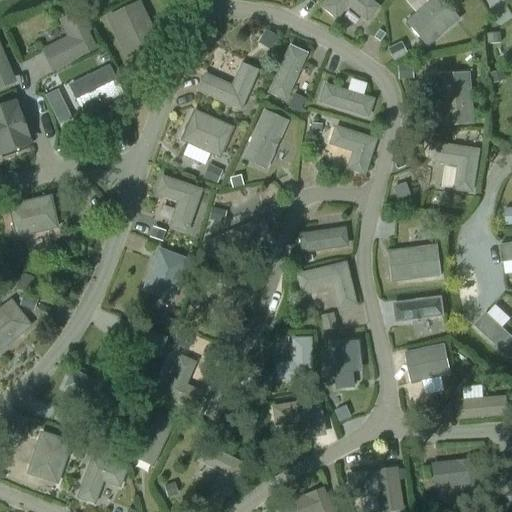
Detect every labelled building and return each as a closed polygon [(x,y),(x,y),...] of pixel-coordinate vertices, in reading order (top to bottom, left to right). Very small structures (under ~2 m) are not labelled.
[(370,0),(326,0),(320,7),(335,21),(347,7),(366,23),(379,7),(370,0)] [(441,0),(433,0),(407,22),(427,45),(457,19),(441,0)] [(139,1),(106,16),(126,58),(137,54),(143,67),(165,56),(139,1)] [(92,30),(82,10),(58,20),(66,37),(40,49),(52,72),(97,49),(88,32),(92,30)] [(373,37),(381,43),(387,34),(379,28),(373,37)] [(265,30),(257,43),(269,50),(276,36),(265,30)] [(500,33),(487,34),(488,43),(501,42),(500,33)] [(401,42),(388,49),(393,60),(406,54),(401,42)] [(286,102),(307,53),(288,45),(267,93),(286,102)] [(0,85),(11,81),(0,55),(0,85)] [(258,71),(240,63),(231,85),(203,73),(196,91),(241,111),(258,71)] [(411,65),(397,66),(398,79),(412,79),(411,65)] [(108,67),(72,85),(81,104),(80,106),(83,112),(85,113),(91,110),(92,108),(121,94),(108,67)] [(506,80),(503,70),(491,73),(494,84),(506,80)] [(471,72),(438,75),(443,127),(475,124),(471,72)] [(368,119),(374,100),(324,84),(318,103),(368,119)] [(57,90),(45,96),(50,105),(62,99),(57,90)] [(293,94),(287,108),(299,112),(304,98),(293,94)] [(13,104),(0,109),(0,151),(27,142),(13,104)] [(219,159),(234,128),(193,110),(179,141),(219,159)] [(263,111),(242,159),(267,170),(288,122),(263,111)] [(311,123),(310,132),(321,133),(322,124),(311,123)] [(351,153),(346,171),(365,177),(376,140),(334,126),(328,146),(351,153)] [(480,150),(433,142),(430,163),(457,167),(453,191),(474,194),(480,150)] [(208,164),(203,177),(217,183),(223,171),(208,164)] [(167,227),(187,234),(202,190),(160,175),(153,195),(176,203),(167,227)] [(240,176),(230,178),(232,187),(243,186),(240,176)] [(405,183),(393,187),(397,200),(409,196),(405,183)] [(50,196),(7,205),(15,239),(58,229),(50,196)] [(211,207),(208,220),(223,223),(226,211),(211,207)] [(261,218),(204,242),(212,259),(269,235),(261,218)] [(162,241),(165,231),(152,227),(149,237),(162,241)] [(345,227),(297,234),(300,254),(348,247),(345,227)] [(503,262),(511,260),(511,244),(501,246),(503,262)] [(438,245),(386,251),(390,283),(442,277),(438,245)] [(158,248),(141,290),(172,302),(189,260),(158,248)] [(331,286),(337,310),(357,306),(346,262),(295,274),(300,294),(331,286)] [(222,296),(245,304),(252,286),(210,270),(197,307),(216,313),(222,296)] [(16,289),(28,293),(33,278),(21,274),(16,289)] [(37,299),(23,294),(19,307),(34,311),(37,299)] [(441,298),(393,304),(395,321),(411,319),(413,321),(421,320),(423,318),(443,315),(441,298)] [(0,307),(0,350),(31,327),(11,300),(0,307)] [(511,360),(511,359),(511,337),(486,314),(475,326),(511,360)] [(165,317),(160,328),(172,333),(177,322),(165,317)] [(333,317),(321,320),(324,333),(336,331),(333,317)] [(111,339),(159,356),(166,336),(118,320),(111,339)] [(177,335),(174,344),(188,350),(192,341),(177,335)] [(312,382),(311,338),(290,338),(291,362),(273,362),(274,383),(312,382)] [(360,356),(358,341),(330,344),(335,389),(352,387),(349,358),(360,356)] [(445,344),(404,352),(410,384),(451,376),(445,344)] [(178,355),(161,395),(195,410),(203,392),(187,385),(196,363),(178,355)] [(475,367),(467,361),(460,369),(468,376),(475,367)] [(62,388),(113,409),(121,390),(70,370),(62,388)] [(129,373),(122,379),(129,387),(136,382),(129,373)] [(264,375),(257,376),(258,386),(266,385),(264,375)] [(507,396),(455,401),(457,421),(509,416),(507,396)] [(302,422),(305,439),(325,436),(318,398),(271,406),(274,427),(302,422)] [(431,398),(424,408),(432,415),(440,404),(431,398)] [(345,406),(334,411),(339,422),(350,417),(345,406)] [(154,463),(173,422),(155,414),(136,456),(154,463)] [(16,431),(3,425),(0,431),(0,438),(11,443),(16,431)] [(58,485),(71,442),(39,432),(25,475),(58,485)] [(219,473),(211,489),(228,499),(245,465),(206,445),(198,462),(219,473)] [(76,498),(95,505),(103,482),(120,489),(127,469),(90,456),(76,498)] [(482,458),(430,463),(433,488),(459,485),(461,502),(486,499),(482,458)] [(398,468),(346,474),(349,499),(375,496),(377,511),(384,511),(403,510),(399,479),(398,471),(398,468)] [(174,482),(164,485),(167,498),(178,495),(174,482)] [(323,487),(276,505),(278,511),(337,511),(335,503),(330,505),(323,487)]
